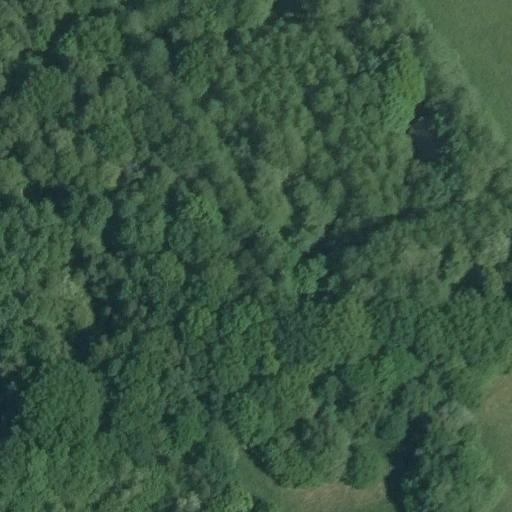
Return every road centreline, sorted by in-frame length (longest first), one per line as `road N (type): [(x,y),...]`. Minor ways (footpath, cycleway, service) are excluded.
road 1 (track): [(304,381),(0,460)]
road 2 (track): [(511,306),(304,381)]
